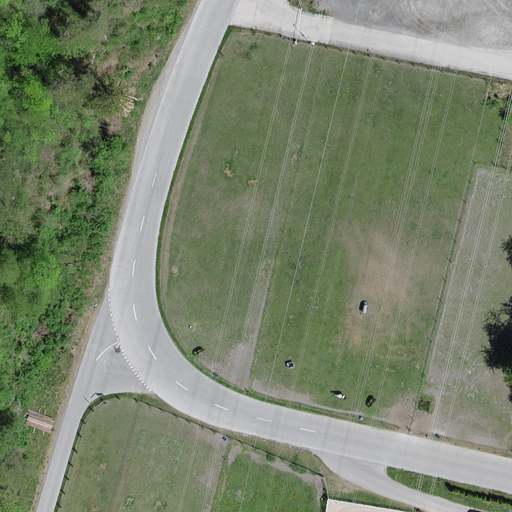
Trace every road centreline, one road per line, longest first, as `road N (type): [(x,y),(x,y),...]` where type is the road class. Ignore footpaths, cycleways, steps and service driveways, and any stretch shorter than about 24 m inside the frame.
road 1 (unclassified): [(137,333),(169,378),(222,407),(511,476)]
road 2 (unclassified): [(221,0),(126,260),(137,333)]
road 3 (unclassified): [(46,511),(78,394),(101,359),(137,333)]
road 4 (track): [(463,511),(355,470),(347,437)]
